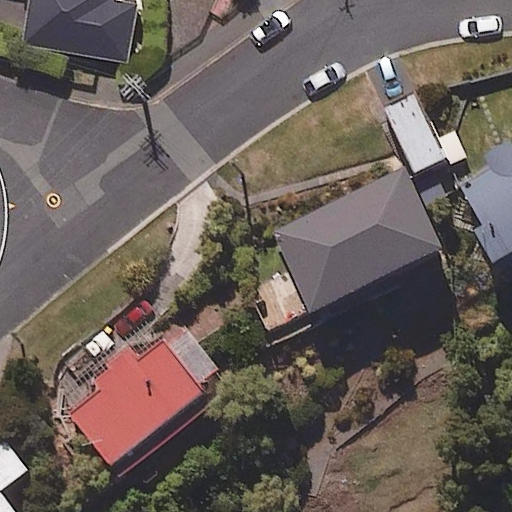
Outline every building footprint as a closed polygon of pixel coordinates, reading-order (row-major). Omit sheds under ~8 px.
[(37,0),(29,48),(133,66),(144,5),(118,0),(37,0)] [(454,160),(422,97),(395,111),(426,174),(454,160)] [(511,153),(463,184),(491,228),(480,235),(502,271),(511,264),(511,153)] [(278,233),(289,256),(245,278),(274,338),(319,316),(451,251),(411,168),(278,233)] [(229,366),(187,316),(161,338),(148,322),(103,360),(93,347),(69,368),(133,446),(229,366)] [(35,473),(12,443),(0,452),(0,511),(21,511),(7,494),(35,473)]
